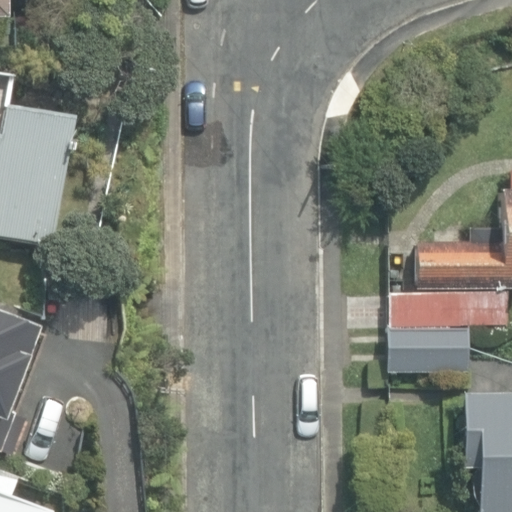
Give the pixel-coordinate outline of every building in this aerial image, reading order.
[(0,238),(42,245),(64,116),(0,105),(0,238)] [(511,159),(493,159),(491,220),(452,218),(451,234),(405,232),(403,278),(500,282),(500,265),(511,265),(511,159)] [(30,273),(34,338),(118,333),(114,269),(30,273)] [(383,290),(384,371),(459,370),(458,324),(506,323),(506,289),(383,290)] [(0,439),(10,412),(0,408),(0,407),(32,323),(0,310),(0,439)] [(471,463),(472,511),(511,511),(511,388),(457,389),(458,463),(471,463)] [(0,511),(39,511),(41,509),(0,492),(0,511)]
